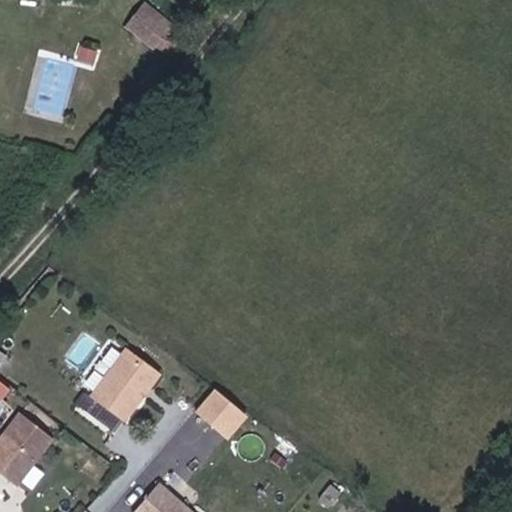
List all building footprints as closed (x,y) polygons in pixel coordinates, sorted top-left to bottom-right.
[(147,0),(144,0),(126,23),(163,54),(184,30),(147,0)] [(147,390),(151,387),(161,373),(126,350),(93,400),(129,423),(146,396),(144,394),(147,390)] [(0,395),(4,398),(14,384),(0,375),(0,395)] [(249,416),(215,388),(195,412),(230,440),(249,416)] [(0,472),(19,487),(38,461),(36,459),(39,455),(45,453),(55,439),(22,414),(0,442),(0,472)] [(341,499),(354,483),(344,476),(331,491),(341,499)] [(204,511),(166,481),(141,511),(142,511),(204,511)]
